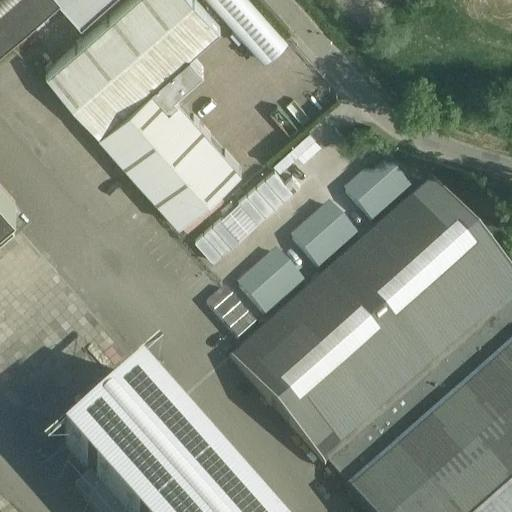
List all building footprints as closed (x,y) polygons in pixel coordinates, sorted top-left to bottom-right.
[(0,0),(0,47),(53,0),(66,0),(82,18),(102,0),(0,0)] [(99,132),(178,223),(240,167),(174,93),(204,67),(190,52),(220,26),(197,0),(126,0),(46,71),(99,132)] [(253,0),(209,0),(263,60),(288,38),(253,0)] [(242,205),(254,219),(285,194),(272,179),(242,205)] [(0,246),(16,232),(3,217),(18,204),(0,184),(0,246)] [(511,276),(435,186),(230,361),(361,511),(488,511),(511,491),(511,276)] [(260,511),(142,377),(64,446),(89,474),(74,488),(95,511),(260,511)] [(511,511),(511,493),(490,511),(511,511)]
